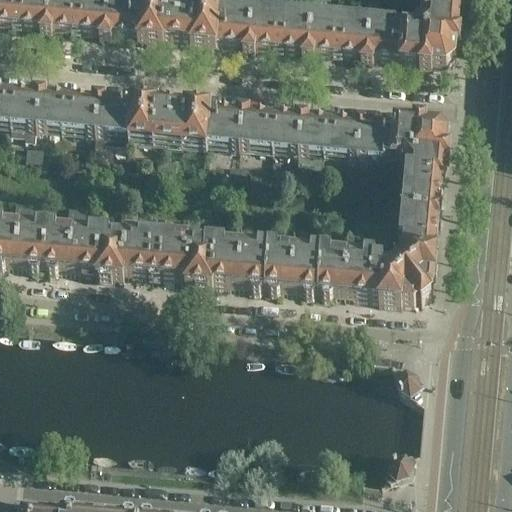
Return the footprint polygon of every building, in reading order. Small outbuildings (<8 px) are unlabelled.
[(22,18),(24,3),(1,1),(0,0),(0,32),(17,34),(19,18),(22,18)] [(74,23),(75,8),(60,7),(60,2),(50,1),(40,0),(39,5),(24,3),(22,18),(19,18),(17,34),(41,36),(40,40),(52,41),(53,37),(76,39),(78,23),(74,23)] [(312,12),(313,0),(305,0),(304,11),(312,12)] [(321,13),(322,0),(320,0),(313,0),(312,12),(321,13)] [(396,10),(388,0),(381,6),(390,15),(396,10)] [(403,5),(398,0),(388,0),(396,10),(403,5)] [(460,11),(461,4),(458,1),(458,0),(415,0),(415,5),(420,6),(419,12),(423,13),(422,20),(441,22),(442,14),(457,16),(457,13),(460,11)] [(371,17),(373,5),(364,4),(363,17),(371,17)] [(380,18),(381,5),(373,5),(371,17),(380,18)] [(138,45),(141,14),(119,12),(119,7),(99,6),(98,10),(75,8),(74,23),(78,23),(76,39),(100,41),(99,45),(111,46),(111,42),(138,45)] [(217,52),(220,21),(220,19),(141,11),(141,14),(138,45),(141,49),(164,51),(164,48),(191,51),(191,53),(213,55),(217,52)] [(459,55),(460,42),(458,42),(460,16),(457,16),(442,14),(441,22),(422,20),(421,33),(412,41),(403,40),(402,53),(398,52),(397,68),(400,68),(400,72),(419,74),(419,77),(432,78),(432,75),(447,76),(455,69),(456,55),(459,55)] [(284,42),(285,27),(262,25),(263,20),(242,19),(242,23),(220,21),(217,52),(243,54),(243,58),(255,59),(255,55),(279,57),(280,42),(284,42)] [(335,47),(337,32),(321,30),(321,26),(301,24),(301,28),(285,27),(284,42),(280,42),(279,57),(302,59),(302,63),(314,64),(314,60),(338,63),(339,47),(335,47)] [(402,53),(403,40),(401,37),(380,35),(380,31),(360,29),(360,34),(337,32),(335,47),(339,47),(338,63),(361,65),(361,69),(373,70),(373,66),(397,68),(398,52),(402,53)] [(10,117),(11,101),(0,100),(0,131),(12,132),(13,117),(10,117)] [(69,122),(70,107),(46,105),(47,101),(35,100),(35,103),(11,101),(10,117),(13,117),(12,132),(11,142),(27,144),(26,148),(36,149),(37,139),(47,140),(48,136),(63,137),(65,122),(69,122)] [(129,143),(132,112),(105,110),(106,106),(94,105),(94,109),(70,107),(69,122),(65,122),(63,137),(86,139),(86,143),(96,144),(106,145),(107,141),(129,143)] [(208,153),(208,150),(211,119),(207,115),(185,113),(185,116),(171,114),(158,113),(158,110),(136,109),(132,112),(129,143),(129,145),(208,153)] [(271,140),(272,125),(249,123),(249,119),(237,118),(237,122),(211,119),(208,150),(230,152),(230,156),(240,157),(250,158),(250,154),(273,156),(275,141),(271,140)] [(330,146),(331,130),(308,128),(308,124),(296,123),(296,127),(272,125),(271,140),(275,141),(273,156),(289,157),(288,162),(309,164),(309,159),(325,160),(326,145),(330,146)] [(389,151),(390,135),(367,133),(367,129),(355,128),(355,132),(331,130),(330,146),(326,145),(325,160),(348,163),(347,167),(368,169),(368,164),(389,166),(392,164),(393,151),(389,151)] [(449,172),(450,159),(447,159),(448,144),(441,136),(426,134),(427,132),(414,130),(414,133),(394,132),(394,136),(390,135),(389,151),(393,151),(392,164),(401,165),(411,177),(410,184),(427,185),(427,189),(442,191),(444,191),(446,172),(449,172)] [(35,167),(36,154),(28,154),(26,166),(35,167)] [(43,168),(44,155),(36,154),(35,167),(43,168)] [(94,173),(95,160),(86,159),(85,172),(94,173)] [(102,173),(103,160),(95,160),(94,173),(102,173)] [(165,179),(167,166),(158,165),(157,178),(165,179)] [(174,180),(175,167),(167,166),(165,179),(174,180)] [(237,185),(238,173),(230,172),(229,185),(237,185)] [(246,186),(247,173),(238,173),(237,185),(246,186)] [(296,191),(297,178),(289,177),(288,190),(296,191)] [(305,192),(306,179),(297,178),(296,191),(305,192)] [(440,233),(441,220),(440,220),(442,191),(427,189),(427,185),(410,184),(408,213),(403,212),(402,223),(401,233),(406,234),(403,263),(420,264),(421,260),(436,262),(439,232),(440,233)] [(370,202),(380,194),(375,187),(365,195),(370,202)] [(354,204),(356,191),(347,190),(346,203),(354,204)] [(363,204),(364,192),(356,191),(354,204),(363,204)] [(376,208),(385,200),(380,194),(370,202),(376,208)] [(23,222),(24,209),(15,208),(14,221),(23,222)] [(31,223),(32,210),(24,209),(23,222),(31,223)] [(387,221),(387,213),(375,212),(374,220),(387,221)] [(75,227),(77,214),(68,213),(67,226),(75,227)] [(84,227),(85,215),(77,214),(75,227),(84,227)] [(128,232),(130,219),(121,218),(120,231),(128,232)] [(137,232),(138,220),(130,219),(128,232),(137,232)] [(386,230),(387,221),(374,220),(373,229),(386,230)] [(191,237),(192,224),(184,224),(183,236),(191,237)] [(199,238),(200,225),(192,224),(191,237),(199,238)] [(244,242),(245,229),(237,228),(236,241),(244,242)] [(252,243),(253,230),(245,229),(244,242),(252,243)] [(18,276),(21,239),(5,237),(5,233),(0,232),(0,277),(3,277),(6,275),(18,276)] [(382,242),(374,232),(368,238),(376,247),(382,242)] [(297,247),(298,234),(290,233),(288,246),(297,247)] [(305,248),(306,235),(298,234),(297,247),(305,248)] [(44,278),(48,237),(38,236),(37,240),(21,239),(18,276),(29,277),(32,280),(38,281),(41,278),(44,278)] [(71,280),(74,244),(58,242),(58,238),(48,237),(44,278),(47,278),(50,282),(56,282),(59,279),(71,280)] [(350,252),(351,239),(342,238),(341,251),(350,252)] [(376,247),(368,238),(361,243),(369,253),(376,247)] [(358,252),(359,240),(351,239),(350,252),(358,252)] [(97,283),(101,242),(90,241),(90,245),(74,244),(71,280),(96,283),(97,283)] [(124,283),(127,248),(111,247),(111,242),(101,242),(97,283),(96,283),(96,286),(100,286),(100,289),(113,290),(113,287),(124,288),(124,283)] [(213,293),(216,252),(217,243),(207,243),(207,247),(190,245),(190,250),(189,254),(186,289),(185,294),(196,295),(196,298),(209,299),(209,296),(213,296),(213,293)] [(186,289),(189,254),(190,250),(127,244),(127,248),(124,283),(186,289)] [(239,296),(242,259),(226,257),(227,253),(216,252),(213,293),(239,296)] [(265,298),(269,257),(259,256),(258,260),(242,259),(239,296),(251,297),(253,300),(259,301),(263,298),(265,298)] [(292,300),(295,264),(279,262),(280,258),(269,257),(265,298),(268,298),(271,302),(277,302),(280,299),(292,300)] [(433,297),(434,285),(436,285),(438,262),(436,262),(421,260),(420,264),(403,263),(402,271),(392,280),(382,279),(381,292),(372,291),(371,308),(379,308),(378,311),(401,313),(402,311),(414,313),(419,309),(422,313),(431,305),(428,301),(433,297)] [(318,303),(322,262),(312,261),(311,265),(295,264),(292,300),(303,301),(306,305),(312,305),(316,303),(318,303)] [(345,305),(348,268),(332,267),(332,263),(322,262),(318,303),(321,303),(324,306),(330,307),(333,304),(345,305)] [(381,292),(382,279),(383,272),(374,271),(374,266),(365,265),(364,270),(348,268),(345,305),(371,308),(372,291),(381,292)] [(422,403),(418,386),(417,385),(416,384),(401,376),(399,379),(396,380),(400,399),(417,407),(419,404),(422,403)] [(409,483),(416,468),(414,466),(412,462),(394,468),(386,485),(390,487),(391,490),(408,485),(409,484),(409,483)]
